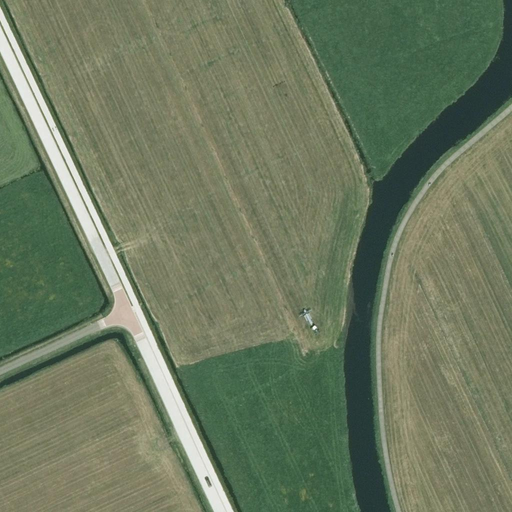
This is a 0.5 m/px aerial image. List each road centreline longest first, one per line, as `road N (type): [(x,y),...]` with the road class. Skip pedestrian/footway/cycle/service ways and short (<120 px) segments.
road 1 (tertiary): [(128,311),(0,37)]
road 2 (tertiary): [(218,511),(128,311)]
road 3 (unclassified): [(0,370),(128,311)]
